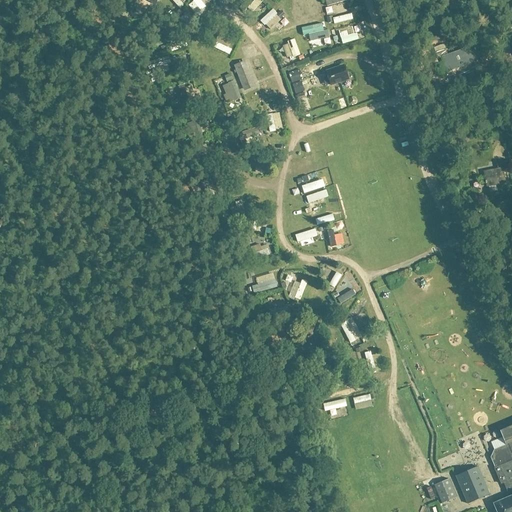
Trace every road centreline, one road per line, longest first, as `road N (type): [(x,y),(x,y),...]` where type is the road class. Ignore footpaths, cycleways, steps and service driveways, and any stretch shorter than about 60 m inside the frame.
road 1 (track): [(366,276),(336,256),(291,251),(281,237),(294,130),(281,83),(228,0)]
road 2 (unclassified): [(511,338),(434,191),(391,62)]
road 3 (track): [(285,181),(247,182),(231,173),(202,37),(205,25),(231,12)]
